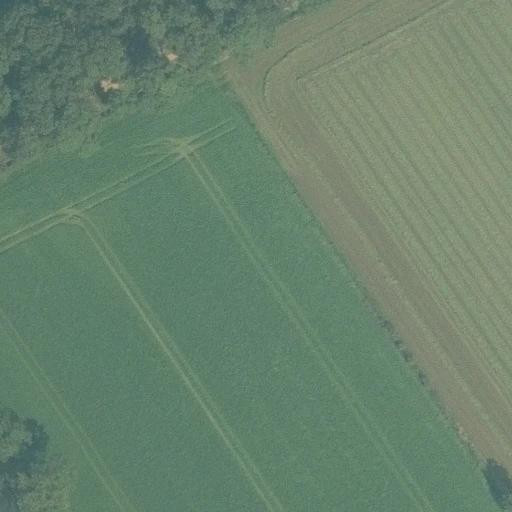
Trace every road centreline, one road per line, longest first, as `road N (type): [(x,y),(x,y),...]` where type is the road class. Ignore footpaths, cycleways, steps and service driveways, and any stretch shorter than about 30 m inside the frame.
road 1 (track): [(0,143),(268,0)]
road 2 (unclassified): [(0,67),(127,0)]
